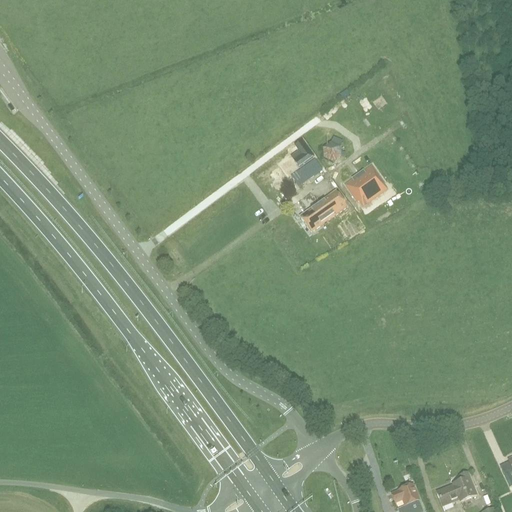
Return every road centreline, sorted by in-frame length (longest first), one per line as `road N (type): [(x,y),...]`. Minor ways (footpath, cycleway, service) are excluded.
road 1 (unclassified): [(318,452),(277,401),(217,362),(0,66)]
road 2 (trunk): [(268,474),(117,271),(0,143)]
road 3 (trunk): [(0,178),(94,286),(244,488)]
road 4 (tertiary): [(318,452),(361,425),(461,425),(511,408)]
